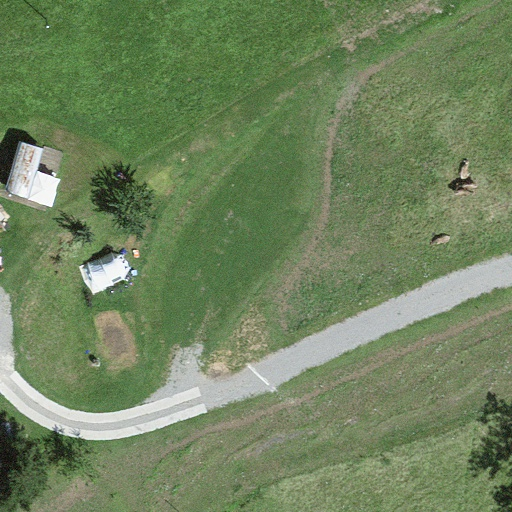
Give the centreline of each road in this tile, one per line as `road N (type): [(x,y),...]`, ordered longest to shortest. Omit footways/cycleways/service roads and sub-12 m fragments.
road 1 (track): [(0,314),(22,255),(89,206),(448,0)]
road 2 (track): [(170,488),(511,400)]
road 3 (track): [(0,368),(29,407),(102,459),(170,488)]
